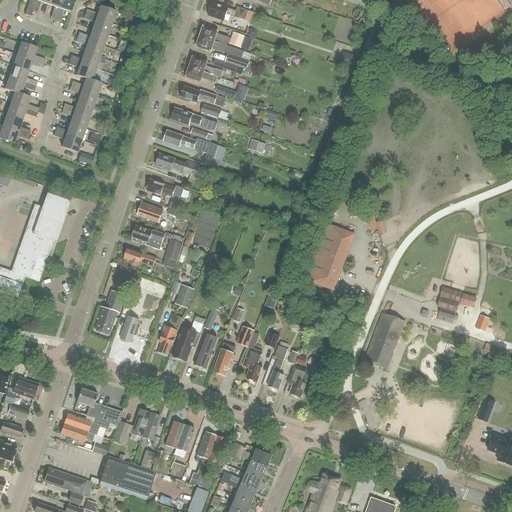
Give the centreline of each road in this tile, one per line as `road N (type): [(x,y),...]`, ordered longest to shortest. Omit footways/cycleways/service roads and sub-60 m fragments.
road 1 (residential): [(62,361),(187,0)]
road 2 (tertiary): [(62,361),(304,437)]
road 3 (tertiary): [(304,437),(511,511)]
road 4 (residential): [(10,511),(62,361)]
